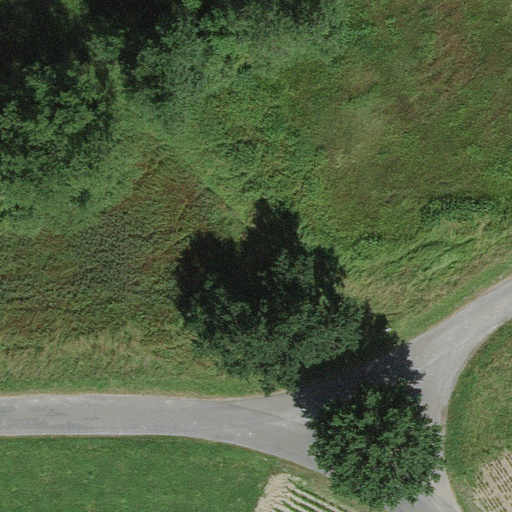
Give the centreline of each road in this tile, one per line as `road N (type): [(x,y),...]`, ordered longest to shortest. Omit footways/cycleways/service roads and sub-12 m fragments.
road 1 (unclassified): [(0,413),(174,417),(332,441),(426,511)]
road 2 (track): [(511,312),(244,428)]
